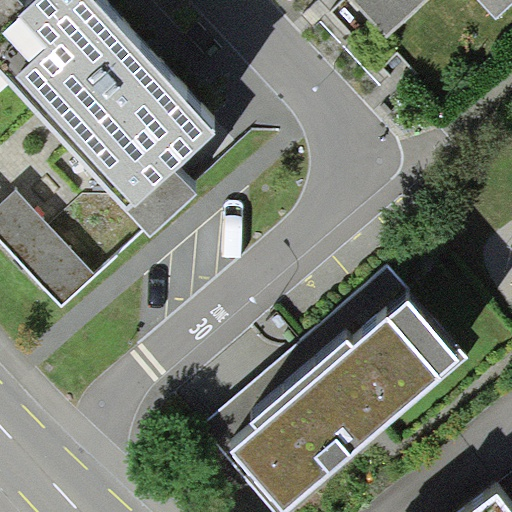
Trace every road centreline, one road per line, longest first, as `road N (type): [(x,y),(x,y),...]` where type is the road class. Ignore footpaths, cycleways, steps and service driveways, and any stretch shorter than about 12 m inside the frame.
road 1 (residential): [(27,458),(368,154)]
road 2 (residential): [(223,0),(368,154)]
